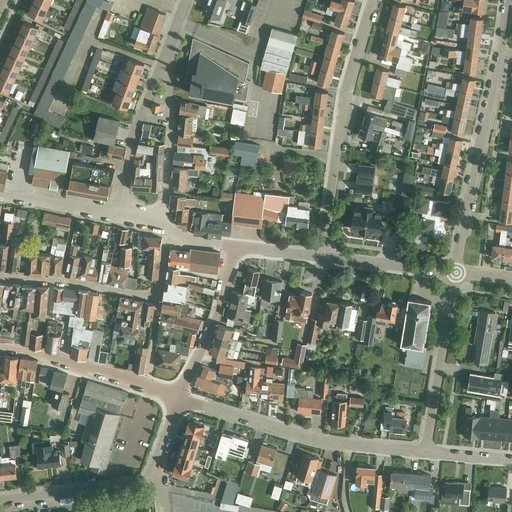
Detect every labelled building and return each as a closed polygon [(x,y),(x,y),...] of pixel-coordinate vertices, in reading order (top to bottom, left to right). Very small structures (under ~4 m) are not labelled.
[(78,9),(81,0),(76,0),(73,7),(78,9)] [(207,0),(203,12),(218,18),(224,0),(207,0)] [(323,0),(322,4),(350,14),(355,0),(354,0),(341,0),(341,3),(333,0),(323,0)] [(453,0),(467,2),(466,10),(484,12),(485,0),(453,0)] [(42,19),(48,8),(33,1),(28,13),(42,19)] [(94,11),(97,6),(86,1),(84,6),(94,11)] [(240,21),(249,24),(256,5),(246,2),(240,21)] [(105,31),(115,6),(108,3),(98,28),(105,31)] [(412,23),(416,24),(417,19),(414,18),(415,17),(410,15),(404,13),(405,6),(394,3),(390,17),(402,20),(412,23)] [(346,27),(350,14),(322,4),(322,5),(327,6),(325,13),(336,17),(334,24),(346,27)] [(449,21),(450,4),(439,4),(438,20),(449,21)] [(92,16),(94,11),(84,6),(82,11),(92,16)] [(73,20),(78,9),(73,7),(68,17),(73,20)] [(134,45),(152,52),(158,35),(165,14),(147,8),(140,28),(134,45)] [(313,20),(322,23),(320,22),(322,15),(304,10),(302,16),(313,20)] [(90,21),(92,16),(82,11),(79,16),(90,21)] [(87,26),(90,21),(79,16),(77,21),(87,26)] [(68,30),(73,20),(68,17),(63,27),(68,30)] [(400,27),(402,20),(390,17),(387,30),(399,33),(416,37),(417,31),(400,27)] [(458,23),(457,29),(481,32),(482,18),(470,17),(470,25),(458,23)] [(19,31),(34,38),(39,27),(25,20),(19,31)] [(320,30),(322,23),(313,20),(311,27),(320,30)] [(85,31),(87,26),(77,21),(74,27),(85,31)] [(82,36),(85,31),(74,27),(72,32),(82,36)] [(294,45),(297,35),(272,27),(268,43),(270,43),(263,68),(266,69),(261,88),(281,93),(286,73),(294,45)] [(43,34),(53,38),(55,34),(45,29),(43,34)] [(479,45),(481,32),(457,29),(456,36),(468,37),(467,44),(479,45)] [(328,43),(340,46),(344,33),(332,30),(328,43)] [(397,39),(399,33),(387,30),(384,43),(410,49),(411,43),(397,39)] [(29,49),(34,38),(19,31),(15,42),(29,49)] [(80,42),(82,36),(72,32),(70,37),(80,42)] [(58,39),(54,47),(59,50),(65,37),(61,35),(59,39),(58,39)] [(297,35),(294,45),(300,46),(303,36),(297,35)] [(246,78),(249,62),(193,37),(191,46),(190,46),(186,53),(189,56),(185,82),(191,83),(189,93),(208,96),(207,98),(215,100),(215,98),(234,101),(235,97),(246,99),(250,80),(246,78)] [(66,44),(77,48),(79,44),(69,39),(66,44)] [(24,59),(29,49),(15,42),(10,53),(24,59)] [(337,59),(340,46),(328,43),(325,56),(337,59)] [(410,50),(410,49),(384,43),(380,57),(397,61),(396,67),(409,71),(412,58),(400,55),(402,48),(410,50)] [(75,53),(77,48),(66,44),(64,48),(75,53)] [(478,59),(479,45),(467,44),(466,51),(443,48),(443,55),(454,56),(478,59)] [(54,60),(59,50),(54,47),(49,58),(54,60)] [(72,58),(75,53),(64,48),(62,53),(72,58)] [(93,57),(99,59),(102,50),(97,48),(93,57)] [(19,70),(24,59),(10,53),(5,63),(19,70)] [(70,62),(72,58),(62,53),(60,58),(70,62)] [(333,72),(337,59),(325,56),(321,69),(333,72)] [(476,73),(478,59),(454,56),(453,63),(465,64),(464,71),(476,73)] [(95,69),(99,59),(93,57),(90,67),(95,69)] [(125,69),(139,74),(143,63),(129,57),(125,69)] [(49,71),(54,60),(49,58),(44,69),(49,71)] [(68,67),(70,62),(60,58),(58,62),(68,67)] [(66,72),(68,67),(58,62),(55,67),(66,72)] [(0,74),(14,81),(19,70),(5,63),(0,73),(0,74)] [(64,77),(66,72),(55,67),(53,72),(64,77)] [(406,70),(395,67),(394,73),(404,76),(406,70)] [(377,68),(374,81),(386,84),(397,87),(399,87),(401,80),(387,77),(389,70),(377,68)] [(44,82),(49,71),(44,69),(39,79),(44,82)] [(135,85),(139,74),(125,69),(120,80),(135,85)] [(329,86),(333,72),(321,69),(317,83),(329,86)] [(85,79),(91,81),(94,73),(88,71),(85,79)] [(288,79),(306,83),(307,76),(290,73),(288,79)] [(0,87),(9,92),(14,81),(0,74),(0,87)] [(59,86),(62,81),(51,76),(49,82),(59,86)] [(446,81),(445,87),(449,88),(472,93),(475,80),(463,77),(461,85),(450,82),(446,81)] [(39,92),(44,82),(39,79),(34,90),(39,92)] [(87,91),(91,81),(85,79),(81,89),(87,91)] [(131,96),(135,85),(120,80),(116,91),(131,96)] [(391,85),(386,84),(374,81),(371,95),(393,100),(397,87),(391,85)] [(56,92),(59,86),(49,82),(46,87),(56,92)] [(292,90),(304,92),(305,86),(287,82),(286,88),(286,91),(292,92),(292,90)] [(54,98),(56,92),(46,87),(43,93),(54,98)] [(472,93),(449,88),(446,87),(445,94),(459,97),(457,104),(469,106),(472,93)] [(33,106),(39,92),(34,90),(28,104),(33,106)] [(300,102),(326,106),(328,92),(316,90),(314,104),(309,103),(309,97),(304,96),(303,102),(300,102)] [(127,108),(131,96),(116,91),(112,103),(127,108)] [(51,104),(54,98),(43,93),(40,99),(51,104)] [(48,110),(51,104),(40,99),(33,115),(48,110)] [(181,101),(179,114),(204,118),(205,118),(206,113),(207,105),(181,101)] [(324,119),(326,106),(300,102),(299,108),(314,110),(313,117),(324,119)] [(242,110),(247,111),(248,106),(233,103),(232,108),(242,110)] [(415,120),(417,111),(407,108),(393,103),(392,108),(385,106),(384,111),(404,117),(415,120)] [(466,120),(469,106),(457,104),(456,111),(444,108),(443,115),(466,120)] [(9,115),(15,117),(19,109),(13,106),(9,115)] [(49,122),(54,112),(48,110),(33,115),(49,122)] [(55,125),(59,115),(54,112),(49,122),(55,125)] [(362,124),(384,130),(387,118),(366,112),(362,124)] [(177,132),(177,133),(179,133),(191,135),(191,131),(196,131),(197,123),(204,124),(204,118),(179,114),(179,115),(177,132)] [(394,114),(391,118),(401,123),(403,119),(394,114)] [(14,120),(15,117),(9,115),(4,125),(10,128),(14,120)] [(59,115),(55,125),(60,128),(65,118),(59,115)] [(443,115),(441,121),(449,123),(448,130),(451,131),(463,133),(466,120),(443,115)] [(94,138),(113,143),(119,121),(100,116),(94,138)] [(322,133),(324,119),(313,117),(312,125),(300,123),(299,130),(322,133)] [(143,130),(150,133),(153,124),(145,122),(143,130)] [(435,123),(433,130),(445,132),(446,126),(435,123)] [(388,131),(384,130),(362,124),(358,135),(372,140),(369,149),(383,153),(385,144),(385,143),(388,131)] [(0,136),(5,139),(10,128),(4,125),(0,135),(0,136)] [(283,128),(277,127),(278,127),(276,140),(283,141),(285,128),(283,128)] [(321,146),(322,133),(299,130),(298,135),(303,136),(302,144),(321,146)] [(433,130),(432,136),(443,138),(444,137),(445,132),(433,130)] [(179,136),(178,145),(186,146),(192,146),(193,137),(179,136)] [(432,143),(432,147),(447,150),(459,153),(462,139),(450,137),(450,138),(444,137),(443,138),(442,142),(441,142),(441,143),(436,142),(436,144),(432,143)] [(152,153),(153,152),(154,144),(138,141),(136,150),(152,153)] [(240,166),(255,169),(259,147),(234,142),(232,154),(242,156),(240,166)] [(79,152),(92,154),(93,146),(81,144),(79,152)] [(109,155),(123,157),(125,147),(109,144),(108,144),(107,150),(100,149),(99,155),(108,157),(109,155)] [(159,152),(163,153),(164,145),(154,144),(153,152),(157,152),(157,150),(159,151),(159,152)] [(32,184),(62,189),(69,151),(39,145),(32,184)] [(174,152),(173,163),(193,165),(193,161),(195,161),(194,167),(205,168),(206,161),(215,162),(216,155),(209,154),(208,154),(205,148),(192,146),(186,146),(185,153),(174,152)] [(210,146),(209,154),(216,155),(230,157),(231,148),(210,146)] [(459,153),(432,147),(428,146),(426,153),(434,155),(435,154),(439,155),(438,162),(444,164),(456,166),(459,153)] [(161,191),(163,153),(159,152),(159,151),(157,150),(157,152),(153,152),(152,153),(153,153),(152,159),(153,159),(151,190),(161,191)] [(131,170),(130,188),(150,190),(152,172),(152,163),(146,162),(146,168),(139,168),(139,165),(140,160),(134,159),(133,162),(133,164),(131,170)] [(0,189),(3,190),(9,164),(0,162),(0,189)] [(109,184),(110,185),(114,170),(73,162),(68,190),(99,196),(99,197),(107,198),(109,191),(107,190),(109,184)] [(453,180),(456,166),(444,164),(443,170),(432,168),(431,168),(425,167),(424,173),(430,174),(430,175),(453,180)] [(357,183),(356,192),(371,194),(373,185),(371,185),(372,176),(374,176),(375,167),(359,165),(357,183)] [(171,177),(171,186),(185,187),(187,174),(198,175),(198,170),(172,167),(171,177)] [(411,195),(414,173),(404,171),(401,194),(411,195)] [(450,193),(453,180),(430,175),(429,181),(434,182),(433,184),(440,185),(439,190),(450,193)] [(413,190),(432,194),(434,187),(414,183),(413,190)] [(511,187),(504,186),(502,200),(511,200),(511,187)] [(220,200),(232,201),(233,193),(221,192),(220,200)] [(232,222),(232,223),(262,226),(263,217),(279,222),(286,223),(286,224),(295,225),(294,226),(299,226),(299,225),(308,226),(310,208),(308,208),(309,203),(299,202),(298,207),(298,205),(293,205),(294,196),(253,192),(253,195),(235,193),(232,222)] [(171,193),(169,208),(176,209),(175,212),(175,219),(177,219),(176,225),(186,226),(189,210),(189,208),(184,207),(184,205),(193,206),(195,204),(195,201),(193,199),(184,197),(185,195),(171,193)] [(430,214),(432,200),(416,197),(414,211),(423,213),(430,214)] [(430,214),(439,216),(446,217),(448,203),(432,200),(430,214)] [(500,214),(499,221),(511,223),(511,219),(511,200),(502,200),(500,214)] [(365,209),(362,209),(362,211),(353,210),(353,215),(350,214),(349,224),(351,224),(351,229),(359,230),(359,232),(371,234),(371,232),(380,233),(382,214),(374,212),(374,210),(372,210),(372,208),(365,207),(365,209)] [(0,268),(6,269),(10,236),(14,209),(5,208),(3,234),(5,234),(4,244),(0,243),(0,268)] [(189,210),(186,226),(194,227),(193,234),(206,235),(208,213),(189,210)] [(56,226),(59,215),(47,213),(45,224),(56,226)] [(208,213),(206,235),(221,237),(221,234),(230,235),(231,222),(213,220),(214,213),(208,213)] [(439,216),(430,214),(423,213),(422,218),(421,218),(418,234),(416,236),(415,240),(416,242),(419,243),(421,241),(421,235),(424,233),(424,232),(432,234),(435,237),(434,238),(440,239),(440,238),(444,235),(445,236),(446,230),(445,230),(443,227),(444,221),(443,221),(442,221),(440,221),(440,219),(439,217),(439,216)] [(59,215),(56,226),(69,228),(71,218),(59,215)] [(74,230),(80,232),(83,220),(76,219),(74,230)] [(88,232),(98,233),(99,224),(90,222),(88,232)] [(504,258),(506,237),(508,225),(497,224),(496,231),(503,232),(499,245),(493,244),(492,257),(504,258)] [(115,242),(125,244),(128,230),(117,228),(115,242)] [(137,236),(136,248),(148,249),(147,259),(159,260),(160,250),(160,247),(161,237),(137,236)] [(51,247),(50,253),(47,274),(59,275),(64,251),(58,250),(57,257),(54,256),(55,252),(56,252),(58,238),(53,237),(52,247),(51,247)] [(10,241),(6,269),(18,271),(20,258),(21,252),(22,243),(10,241)] [(69,255),(64,275),(75,277),(76,274),(77,272),(77,270),(77,269),(80,260),(78,260),(78,258),(80,259),(80,257),(79,257),(75,256),(77,246),(70,245),(70,244),(68,255),(69,255)] [(110,266),(106,283),(125,287),(129,266),(130,247),(121,247),(120,266),(119,266),(119,268),(110,266)] [(99,269),(98,281),(106,283),(110,264),(106,263),(108,249),(104,248),(102,263),(101,262),(99,269)] [(168,266),(168,267),(173,268),(180,269),(180,268),(189,269),(217,272),(218,272),(219,255),(191,252),(186,251),(170,249),(169,264),(169,266),(168,266)] [(21,252),(20,258),(25,259),(24,271),(47,273),(49,255),(26,252),(25,253),(21,252)] [(76,274),(75,277),(98,281),(99,269),(94,268),(97,258),(92,257),(81,255),(80,257),(80,259),(78,258),(78,260),(80,260),(77,269),(77,270),(77,272),(76,274)] [(158,279),(159,260),(147,259),(146,277),(158,279)] [(168,267),(166,280),(185,282),(185,277),(189,277),(188,279),(195,281),(196,276),(184,274),(180,273),(180,269),(173,268),(168,267)] [(243,293),(254,296),(259,271),(248,268),(243,293)] [(163,298),(163,299),(186,302),(188,286),(192,287),(192,289),(205,292),(206,287),(185,282),(166,280),(165,280),(164,289),(163,298)] [(262,298),(279,300),(282,282),(264,280),(262,298)] [(4,282),(0,309),(0,312),(12,314),(13,307),(9,306),(12,283),(4,282)] [(18,315),(19,307),(22,285),(13,284),(10,306),(14,306),(12,319),(17,319),(18,315)] [(22,285),(19,307),(26,308),(25,319),(31,320),(32,309),(35,286),(22,285)] [(32,317),(44,318),(48,286),(36,286),(32,317)] [(62,288),(53,287),(49,310),(75,313),(75,315),(69,315),(68,325),(73,325),(72,328),(82,329),(83,322),(84,317),(87,291),(78,290),(77,303),(60,301),(62,288)] [(78,290),(62,288),(60,301),(77,303),(78,290)] [(87,291),(84,317),(93,319),(96,319),(96,317),(102,318),(104,307),(98,306),(100,294),(87,291)] [(232,291),(227,316),(229,317),(227,324),(232,325),(234,318),(243,320),(246,309),(244,308),(245,303),(254,305),(256,297),(232,291)] [(288,310),(287,317),(293,319),(307,321),(308,316),(312,293),(301,291),(300,296),(290,294),(287,310),(288,310)] [(136,335),(138,323),(139,320),(142,302),(119,298),(113,330),(136,335)] [(422,348),(423,348),(431,302),(408,298),(400,345),(407,346),(404,365),(423,368),(425,355),(421,354),(422,348)] [(163,299),(161,311),(180,313),(181,307),(194,310),(195,305),(186,302),(163,299)] [(309,330),(306,348),(308,348),(306,359),(311,360),(313,352),(312,351),(313,349),(316,350),(317,343),(315,342),(317,332),(319,332),(322,331),(322,328),(321,326),(321,325),(337,328),(338,323),(342,303),(328,300),(328,301),(322,300),(320,313),(319,313),(318,319),(311,318),(309,330)] [(398,303),(397,303),(396,301),(392,300),(390,301),(389,301),(388,304),(383,303),(382,310),(379,309),(378,318),(370,317),(365,344),(373,345),(376,323),(385,325),(386,319),(395,321),(398,303)] [(139,320),(138,323),(147,325),(148,318),(151,318),(153,304),(143,302),(139,321),(139,320)] [(342,303),(338,323),(347,325),(347,328),(354,329),(358,306),(352,305),(352,303),(342,302),(342,303)] [(475,362),(487,364),(495,313),(481,310),(476,340),(479,340),(475,362)] [(160,316),(159,322),(196,330),(198,321),(199,318),(183,314),(182,315),(177,314),(177,315),(160,312),(160,316)] [(271,340),(281,341),(283,320),(274,319),(272,334),(271,340)] [(357,339),(364,340),(367,320),(360,319),(357,339)] [(29,344),(30,332),(31,323),(24,322),(22,343),(29,344)] [(90,345),(94,324),(83,322),(82,329),(72,328),(69,355),(85,359),(87,347),(90,345)] [(60,334),(56,334),(57,325),(48,324),(47,332),(46,332),(44,349),(58,352),(60,334)] [(99,350),(103,331),(98,330),(99,325),(94,324),(90,345),(87,359),(97,362),(106,364),(108,352),(108,353),(99,350)] [(214,333),(232,338),(234,329),(217,324),(214,333)] [(14,331),(0,328),(0,339),(13,341),(14,331)] [(30,332),(29,344),(28,348),(41,349),(42,334),(30,332)] [(229,347),(232,338),(214,333),(212,342),(229,347)] [(226,357),(229,347),(212,342),(209,352),(226,357)] [(284,357),(282,364),(302,368),(306,345),(298,343),(294,359),(284,357)] [(180,353),(188,355),(189,347),(177,345),(175,352),(158,349),(155,364),(159,365),(159,366),(166,368),(167,366),(177,369),(180,353)] [(265,354),(277,356),(278,349),(266,347),(265,354)] [(136,352),(134,370),(135,371),(144,373),(147,353),(138,352),(136,352)] [(0,355),(0,366),(3,367),(3,369),(0,369),(0,394),(4,395),(5,381),(16,382),(18,357),(0,355)] [(23,399),(25,386),(29,359),(20,358),(18,377),(22,378),(21,385),(19,399),(23,399)] [(29,359),(25,386),(29,386),(30,379),(35,379),(37,365),(38,360),(29,359)] [(218,375),(232,378),(234,366),(220,364),(218,375)] [(194,385),(217,393),(221,381),(215,379),(216,377),(217,373),(215,373),(216,371),(202,365),(194,385)] [(260,381),(260,371),(261,367),(249,366),(248,380),(247,380),(246,395),(259,396),(260,381)] [(40,371),(39,377),(51,380),(50,386),(56,388),(52,405),(65,408),(69,393),(63,391),(67,374),(41,367),(40,371)] [(467,391),(499,396),(502,379),(470,373),(467,391)] [(321,397),(327,397),(329,378),(323,377),(321,397)] [(272,382),(273,382),(273,378),(267,378),(267,382),(260,381),(259,396),(270,397),(272,382)] [(121,405),(124,406),(128,393),(87,380),(78,411),(89,414),(81,440),(86,441),(80,459),(92,463),(90,469),(105,473),(112,448),(110,448),(120,414),(118,413),(121,405)] [(285,383),(273,382),(272,382),(270,397),(284,399),(285,383)] [(287,383),(286,396),(294,397),(295,386),(295,384),(287,383)] [(298,411),(320,413),(321,398),(312,397),(313,390),(304,389),(304,387),(295,386),(294,397),(300,397),(298,411)] [(346,401),(347,394),(337,393),(336,408),(333,408),(331,424),(345,425),(346,409),(346,404),(363,406),(363,399),(352,398),(352,402),(346,401)] [(30,408),(23,407),(20,423),(27,424),(30,408)] [(478,437),(480,417),(471,416),(471,408),(466,407),(464,436),(478,437)] [(386,411),(385,424),(391,425),(390,430),(406,431),(407,418),(407,415),(405,413),(399,412),(398,414),(397,418),(393,417),(394,412),(392,412),(392,408),(386,408),(386,411)] [(492,438),(495,410),(490,409),(490,418),(480,417),(478,437),(492,438)] [(506,440),(508,419),(498,418),(499,410),(495,410),(492,438),(506,440)] [(200,422),(194,420),(193,422),(189,421),(185,432),(201,436),(204,425),(200,424),(200,422)] [(197,447),(201,436),(185,432),(182,442),(197,447)] [(221,434),(215,455),(225,458),(227,451),(246,457),(248,448),(246,447),(248,439),(233,434),(232,436),(222,433),(221,434)] [(43,441),(33,442),(34,454),(37,454),(39,467),(61,465),(59,450),(49,451),(49,446),(44,446),(43,441)] [(201,448),(197,447),(182,442),(179,452),(194,457),(198,458),(201,448)] [(259,467),(270,470),(276,448),(261,443),(256,459),(257,459),(256,463),(248,460),(245,472),(256,475),(259,467)] [(61,445),(62,456),(69,455),(68,444),(61,445)] [(10,446),(11,457),(21,455),(19,445),(10,446)] [(191,467),(194,457),(179,452),(176,462),(191,467)] [(298,473),(297,476),(311,481),(311,480),(315,482),(317,476),(319,469),(315,468),(318,458),(304,453),(302,461),(298,473)] [(2,457),(4,478),(17,476),(15,458),(9,459),(9,456),(2,457)] [(285,480),(290,463),(278,460),(273,477),(285,480)] [(188,477),(191,467),(176,462),(173,473),(179,475),(177,481),(192,486),(194,479),(188,477)] [(357,466),(355,483),(364,484),(364,482),(374,483),(375,474),(375,468),(364,466),(365,465),(359,464),(358,466),(357,466)] [(317,476),(315,482),(313,486),(310,485),(308,490),(329,497),(336,475),(319,469),(317,476)] [(409,494),(411,473),(391,472),(390,486),(398,487),(398,490),(403,490),(403,493),(409,494)] [(411,473),(409,494),(415,494),(415,493),(421,494),(420,497),(432,498),(433,487),(429,487),(430,475),(411,473)] [(459,504),(469,505),(470,493),(463,492),(463,484),(446,483),(445,497),(460,498),(459,504)] [(373,495),(371,507),(379,508),(380,496),(381,486),(374,486),(373,495)] [(488,500),(505,502),(506,488),(489,487),(488,500)] [(241,488),(239,497),(253,500),(255,490),(241,488)] [(287,505),(290,497),(283,495),(280,503),(287,505)] [(379,508),(379,509),(388,510),(389,497),(380,496),(379,508)]
